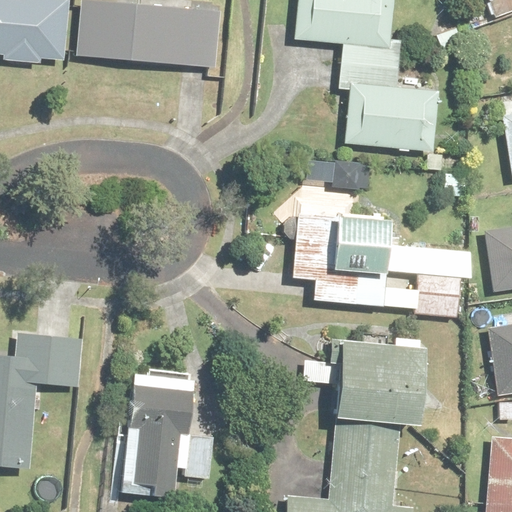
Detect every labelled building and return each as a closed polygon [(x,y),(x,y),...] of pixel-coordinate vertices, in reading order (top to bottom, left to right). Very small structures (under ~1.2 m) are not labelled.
[(401,102),(363,100),(366,59),(357,60),(362,4),(314,0),(265,0),(260,60),(307,65),(303,110),(317,112),(313,164),(396,170),(401,102)] [(504,0),(444,0),(458,38),(511,19),(504,0)] [(184,26),(49,16),(44,79),(179,89),(184,26)] [(0,82),(30,85),(32,54),(35,22),(0,18),(0,82)] [(511,124),(472,129),(479,204),(511,199),(511,124)] [(511,222),(494,225),(497,251),(453,255),(459,314),(511,309),(511,222)] [(259,302),(283,304),(281,327),(349,332),(350,310),(355,310),(357,293),(437,301),(440,272),(359,264),(362,232),(266,223),(259,302)] [(511,346),(456,351),(461,416),(511,412),(511,346)] [(292,511),(374,511),(388,365),(307,357),(292,511)] [(0,453),(5,408),(46,408),(46,358),(0,358),(0,453)] [(147,511),(149,498),(178,500),(182,456),(154,453),(160,396),(101,390),(87,511),(147,511)] [(511,511),(511,459),(462,455),(456,511),(511,511)]
